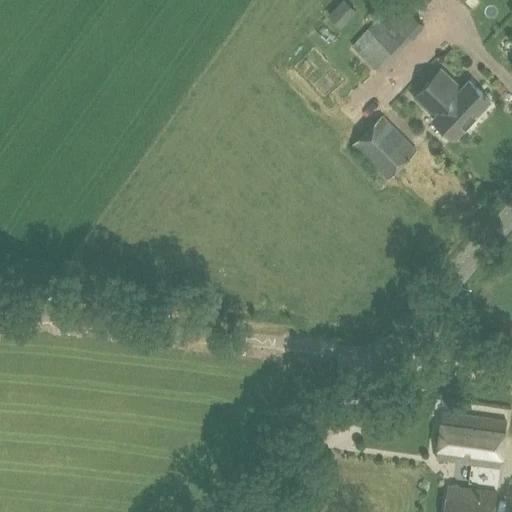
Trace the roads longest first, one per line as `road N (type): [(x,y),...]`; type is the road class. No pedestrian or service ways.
road 1 (unclassified): [(390,356),(0,309)]
road 2 (unclassified): [(249,511),(390,356)]
road 3 (unclassified): [(390,356),(511,224)]
road 4 (unclassified): [(511,372),(390,356)]
